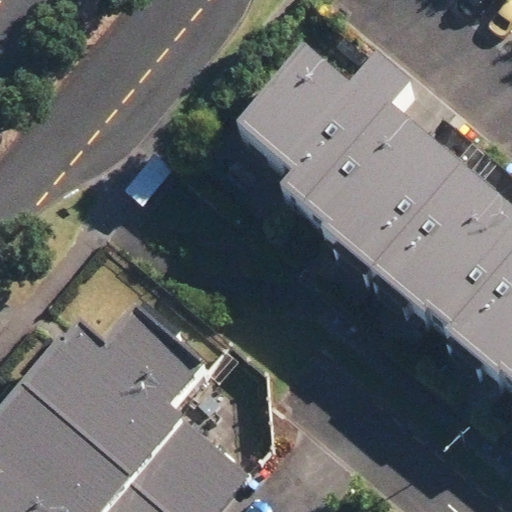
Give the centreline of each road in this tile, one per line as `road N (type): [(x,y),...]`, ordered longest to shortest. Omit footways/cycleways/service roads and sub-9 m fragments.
road 1 (tertiary): [(172,0),(0,206)]
road 2 (residential): [(377,0),(511,117)]
